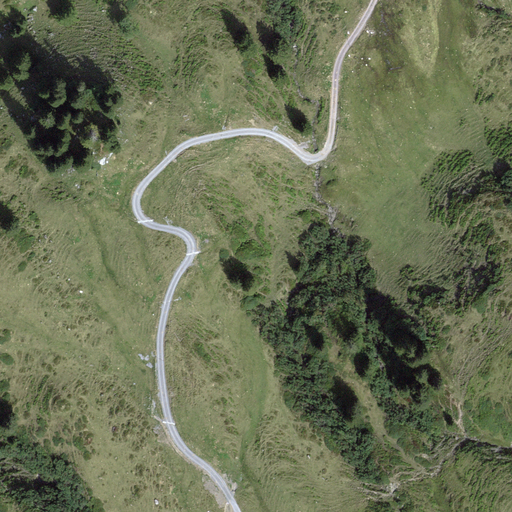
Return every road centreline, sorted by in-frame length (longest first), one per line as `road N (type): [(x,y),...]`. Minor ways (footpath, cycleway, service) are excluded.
road 1 (track): [(374,0),(335,72),(333,123),(321,157),(306,158),(268,132),(233,131),(180,146),(141,185),(139,214),(185,235),(193,251)]
road 2 (track): [(193,251),(160,329),(164,397),(175,439),(216,477),(237,511)]
